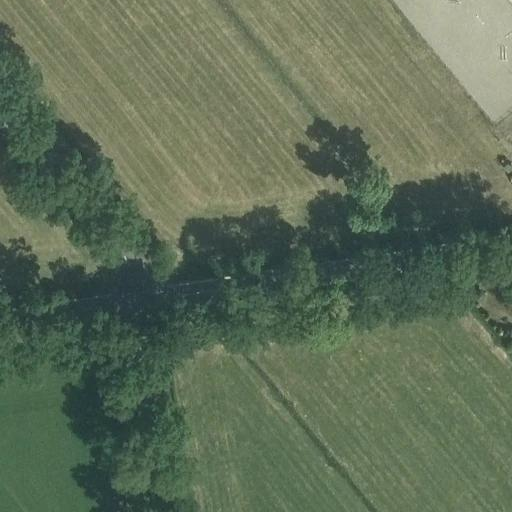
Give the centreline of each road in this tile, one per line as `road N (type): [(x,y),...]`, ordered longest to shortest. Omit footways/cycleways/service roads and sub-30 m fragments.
road 1 (unclassified): [(135,300),(511,246)]
road 2 (unclassified): [(135,300),(128,264),(102,224),(0,94)]
road 3 (unclassified): [(169,511),(135,300)]
road 4 (unclassified): [(0,321),(135,300)]
